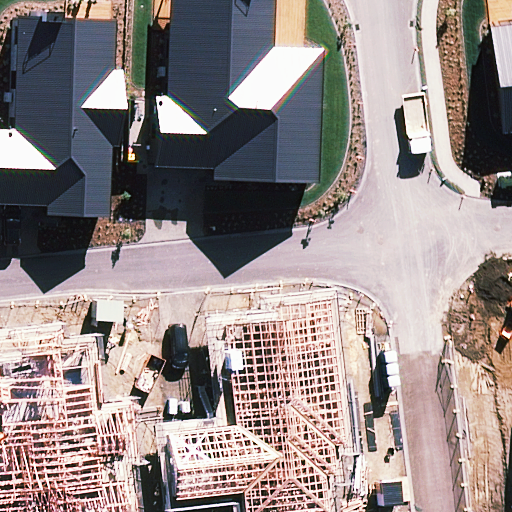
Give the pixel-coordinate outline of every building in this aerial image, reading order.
[(162,0),(160,88),(149,87),(147,157),(206,159),(205,169),(310,172),(315,39),(266,37),(266,0),(162,0)] [(110,9),(12,5),(8,120),(0,120),(0,194),(40,196),(40,204),(102,207),(104,135),(112,136),(115,61),(108,61),(110,9)] [(511,7),(488,10),(499,116),(511,114),(511,7)] [(266,307),(216,313),(227,414),(160,422),(168,488),(234,480),(237,511),(324,501),(319,465),(329,464),(326,435),(340,434),(323,289),(265,295),(266,307)] [(0,511),(124,511),(120,468),(97,470),(95,449),(124,446),(119,397),(91,400),(84,333),(50,336),(48,322),(0,326),(0,511)]
